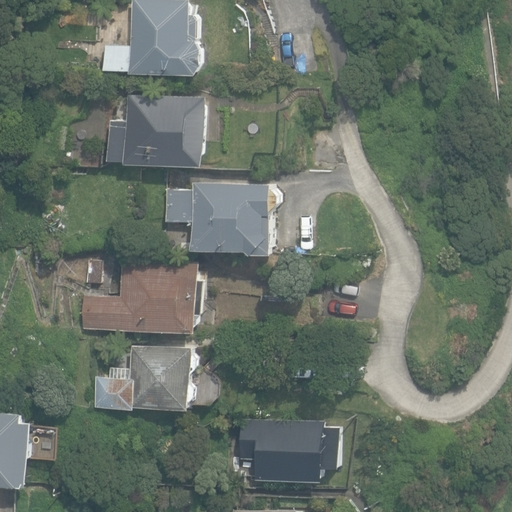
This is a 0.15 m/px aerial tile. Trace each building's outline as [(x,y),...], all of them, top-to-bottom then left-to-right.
[(107,67),(200,71),(206,64),(207,56),(207,44),(200,38),(202,36),(202,17),(199,13),(195,11),(195,0),(135,0),(134,42),(108,41),(107,67)] [(131,161),(208,163),(210,94),(132,92),(132,125),(113,124),(112,159),(131,159),(131,161)] [(253,253),(278,253),(278,209),(285,203),(286,192),(279,185),(278,181),(199,181),(198,188),(171,188),(171,220),(199,220),(198,247),(253,249),(253,253)] [(87,327),(202,329),(203,312),(208,312),(209,277),(203,276),(204,259),(126,257),(126,293),(87,292),(87,327)] [(88,281),(105,282),(106,258),(89,258),(88,281)] [(99,405),(197,408),(199,345),(137,343),(136,375),(100,374),(99,405)] [(0,480),(28,481),(28,480),(40,480),(40,419),(30,419),(30,410),(0,409),(0,480)] [(260,477),(328,478),(328,465),(342,466),(343,424),(327,424),(327,418),(244,416),(244,456),(260,457),(260,477)]
